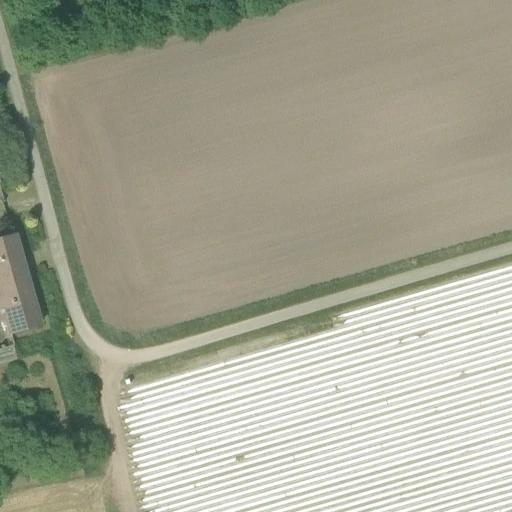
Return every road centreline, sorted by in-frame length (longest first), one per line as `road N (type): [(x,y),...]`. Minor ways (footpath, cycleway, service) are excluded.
road 1 (residential): [(511,253),(127,367),(87,346),(67,306),(0,61)]
road 2 (track): [(104,355),(101,391),(125,511)]
